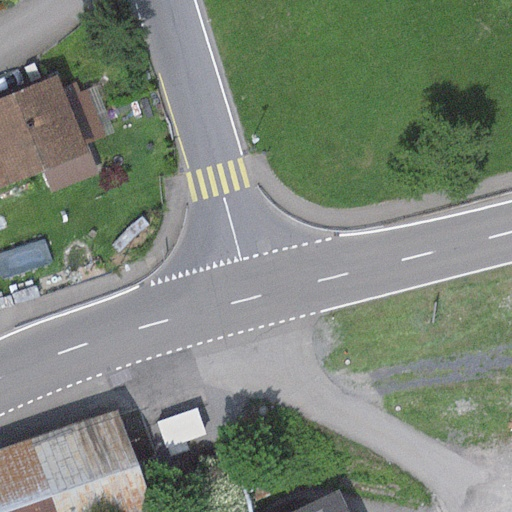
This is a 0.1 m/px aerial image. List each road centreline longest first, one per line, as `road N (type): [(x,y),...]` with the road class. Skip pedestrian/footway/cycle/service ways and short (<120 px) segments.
road 1 (tertiary): [(251,297),(167,0)]
road 2 (tertiary): [(511,231),(251,297)]
road 3 (tertiary): [(251,297),(117,334),(0,379)]
